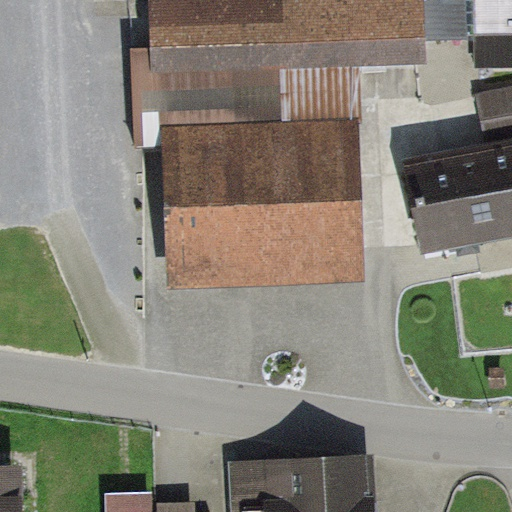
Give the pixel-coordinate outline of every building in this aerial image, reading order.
[(255,66),(427,58),(426,44),(424,0),(155,0),(157,44),(133,45),(135,93),(256,88),(255,66)] [(466,0),(424,0),(426,44),(468,43),(466,0)] [(422,254),(511,236),(511,88),(476,95),(486,151),(405,166),(422,254)] [(368,281),(364,131),(258,134),(257,113),(166,116),(171,287),(368,281)] [(385,511),(382,451),(233,460),(236,511),(385,511)] [(0,511),(22,511),(22,478),(0,478),(0,511)] [(204,511),(205,500),(113,496),(112,511),(204,511)]
